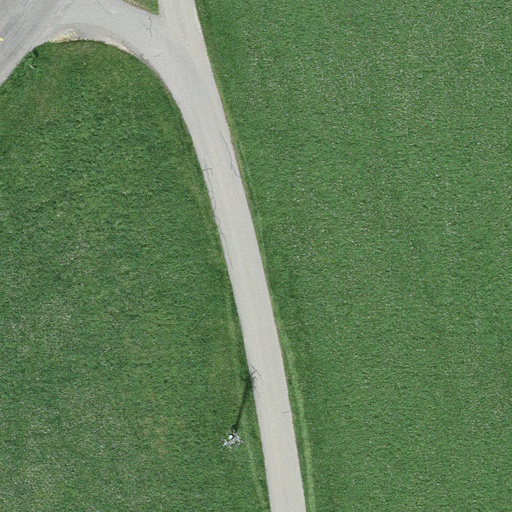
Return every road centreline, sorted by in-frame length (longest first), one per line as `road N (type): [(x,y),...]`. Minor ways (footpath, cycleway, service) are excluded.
road 1 (unclassified): [(287,511),(260,337),(176,0)]
road 2 (track): [(21,11),(107,16),(187,55)]
